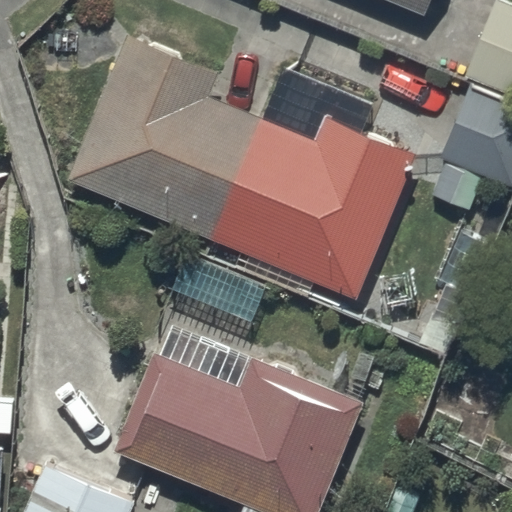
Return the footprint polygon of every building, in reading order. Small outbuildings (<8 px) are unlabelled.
[(384,0),(432,20),(440,0),(384,0)] [(511,0),(499,0),(472,69),(511,84),(511,0)] [(135,44),(75,185),(363,306),(423,163),(334,126),(323,153),(214,107),(225,82),(135,44)] [(443,141),(450,144),(433,184),(472,200),(489,160),(499,164),(511,132),(511,93),(471,75),(443,141)] [(474,276),(449,266),(423,330),(447,340),(474,276)] [(120,434),(248,486),(238,510),(243,511),(276,511),(282,499),(309,510),(363,387),(255,340),(252,347),(169,311),(120,434)] [(50,450),(21,511),(125,511),(137,484),(50,450)]
